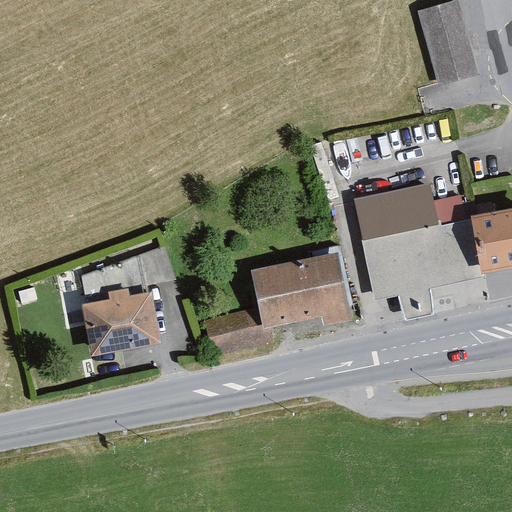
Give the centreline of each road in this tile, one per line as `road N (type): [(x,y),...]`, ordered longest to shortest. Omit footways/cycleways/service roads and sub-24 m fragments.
road 1 (secondary): [(511,314),(0,429)]
road 2 (secondary): [(0,438),(511,347)]
